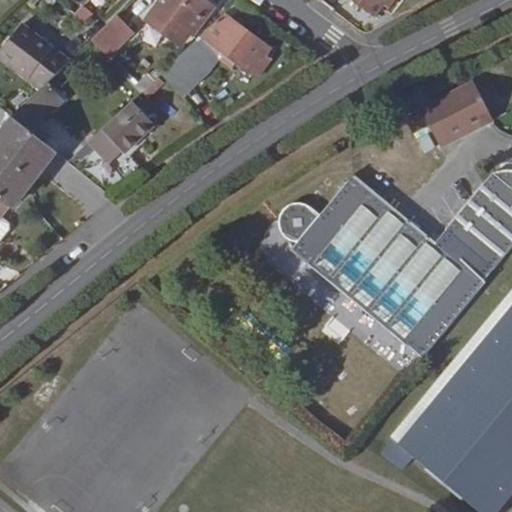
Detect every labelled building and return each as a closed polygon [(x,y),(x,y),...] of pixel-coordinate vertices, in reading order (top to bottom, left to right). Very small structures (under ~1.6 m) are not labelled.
[(205,0),(161,0),(146,21),(182,48),(190,35),(193,38),(215,8),(205,0)] [(385,7),(389,11),(397,0),(350,0),(375,20),(385,7)] [(225,15),(163,74),(181,94),(185,98),(208,76),(221,60),(232,68),(236,62),(258,78),(272,60),(268,56),(272,50),(225,15)] [(119,16),(93,40),(109,57),(134,32),(119,16)] [(0,52),(0,59),(40,91),(42,89),(48,83),(72,60),(23,24),(0,52)] [(159,77),(143,93),(149,100),(166,85),(159,77)] [(474,80),(422,108),(441,148),(494,120),(474,80)] [(42,89),(40,91),(13,117),(17,120),(32,132),(65,100),(48,83),(42,89)] [(90,143),(96,149),(110,166),(125,153),(126,154),(156,126),(133,101),(90,143)] [(17,120),(1,140),(42,171),(57,152),(32,132),(17,120)] [(0,200),(10,207),(12,209),(30,186),(42,171),(1,140),(0,141),(0,200)] [(76,167),(96,149),(90,143),(71,162),(76,167)] [(436,243),(355,174),(321,215),(299,241),(292,251),(423,359),(485,283),(483,282),(511,247),(511,170),(505,171),(498,172),(493,174),(436,243)] [(0,220),(3,217),(10,207),(0,200),(0,220)] [(293,240),(299,241),(321,215),(312,208),(310,206),(309,205),(298,203),(294,203),(291,205),(289,205),(283,211),(280,215),(280,219),(279,221),(280,225),(281,229),(283,234),(287,238),(293,240)] [(10,223),(3,217),(0,220),(0,243),(12,229),(10,223)] [(511,307),(493,331),(398,445),(479,511),(500,511),(511,498),(511,307)] [(336,341),(347,328),(333,317),(322,329),(336,341)]
